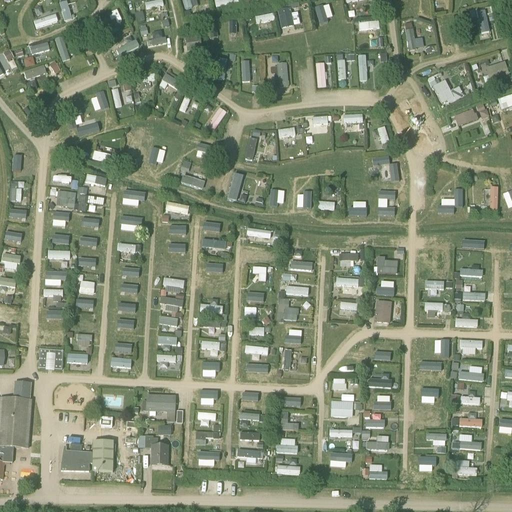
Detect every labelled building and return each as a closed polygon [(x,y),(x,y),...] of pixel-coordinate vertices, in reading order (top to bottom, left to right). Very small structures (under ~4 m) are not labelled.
[(185,0),(187,9),(197,8),(196,0),(185,0)] [(240,0),(217,0),(218,9),(241,8),(240,0)] [(343,0),(336,1),(338,8),(344,7),(343,0)] [(70,12),(74,11),(72,2),(63,4),(67,21),(72,20),(70,12)] [(148,3),(148,11),(168,10),(167,2),(148,3)] [(326,6),(316,8),(319,21),(329,18),(326,6)] [(120,11),(115,13),(121,27),(126,25),(120,11)] [(135,15),(137,23),(144,21),(142,13),(135,15)] [(41,31),(61,25),(58,14),(38,20),(41,31)] [(259,19),(261,27),(278,23),(276,15),(259,19)] [(381,19),(361,20),(362,34),(382,33),(381,19)] [(147,29),(140,30),(141,37),(148,36),(147,29)] [(108,42),(109,46),(113,45),(112,41),(113,40),(112,36),(105,39),(107,43),(108,42)] [(200,38),(187,40),(189,50),(201,49),(200,38)] [(57,41),(67,64),(73,61),(64,39),(57,41)] [(123,58),(135,54),(133,46),(121,49),(123,58)] [(433,47),(425,49),(426,55),(435,54),(433,47)] [(9,51),(3,55),(7,63),(14,59),(9,51)] [(60,72),(54,63),(49,66),(54,75),(60,72)] [(341,63),(334,63),(335,88),(342,87),(341,63)] [(279,88),(291,88),(290,64),(278,64),(279,88)] [(43,80),(41,73),(31,76),(30,71),(25,72),(28,84),(43,80)] [(382,73),(369,73),(369,82),(381,82),(382,73)] [(150,90),(149,85),(159,84),(157,76),(140,79),(142,91),(150,90)] [(163,88),(169,90),(170,88),(182,92),(185,84),(167,77),(163,88)] [(466,96),(462,87),(453,91),(448,81),(435,87),(444,107),(466,96)] [(124,93),(131,92),(129,85),(123,86),(124,93)] [(120,112),(126,110),(120,90),(114,92),(120,112)] [(189,116),(198,94),(190,91),(181,113),(189,116)] [(511,95),(499,100),(502,111),(511,107),(511,95)] [(475,107),(478,114),(484,111),(482,105),(475,107)] [(90,129),(95,124),(79,110),(74,115),(90,129)] [(209,124),(215,131),(229,118),(223,111),(209,124)] [(420,114),(432,137),(438,134),(427,111),(420,114)] [(473,111),(454,118),(458,128),(478,121),(475,115),(474,115),(473,111)] [(365,124),(364,115),(345,116),(346,125),(365,124)] [(197,132),(201,127),(195,123),(192,129),(197,132)] [(386,127),(380,129),(384,144),(390,143),(386,127)] [(9,132),(13,140),(20,137),(16,129),(9,132)] [(129,154),(137,155),(138,137),(131,136),(129,154)] [(16,142),(17,152),(26,151),(25,142),(16,142)] [(96,163),(116,164),(117,155),(97,153),(96,163)] [(152,157),(148,171),(167,177),(171,164),(152,157)] [(145,163),(136,161),(135,168),(143,170),(145,163)] [(63,176),(68,177),(67,182),(81,185),(83,174),(64,170),(63,176)] [(170,179),(181,182),(184,174),(172,171),(170,179)] [(195,171),(194,179),(206,180),(206,172),(195,171)] [(97,188),(99,178),(90,176),(88,186),(97,188)] [(496,179),(489,185),(497,194),(504,189),(496,179)] [(100,194),(114,194),(115,182),(100,182),(100,194)] [(23,203),(23,189),(14,189),(14,203),(23,203)] [(77,207),(76,194),(60,195),(60,208),(77,207)] [(349,211),(365,211),(365,195),(355,195),(354,203),(349,203),(349,211)] [(89,197),(88,203),(105,206),(106,199),(89,197)] [(262,201),(256,199),(254,208),(260,209),(262,201)] [(287,211),(287,202),(271,201),(271,210),(287,211)] [(294,203),(294,211),(315,211),(315,204),(294,203)] [(462,217),(462,204),(442,204),(442,217),(462,217)] [(384,216),(395,216),(395,205),(383,206),(384,216)] [(54,211),(54,221),(72,221),(73,212),(54,211)] [(96,222),(97,215),(86,215),(85,228),(104,228),(104,222),(96,222)] [(206,223),(206,232),(224,232),(225,224),(206,223)] [(249,230),(249,239),(273,240),(273,230),(249,230)] [(82,233),(81,242),(103,243),(103,233),(82,233)] [(228,249),(228,241),(204,242),(205,250),(228,249)] [(133,262),(134,255),(137,255),(137,246),(121,245),(120,254),(126,254),(126,261),(133,262)] [(74,261),(73,252),(50,253),(50,262),(74,261)] [(5,254),(4,261),(22,263),(23,257),(5,254)] [(385,255),(386,265),(406,264),(405,254),(385,255)] [(169,261),(169,274),(177,274),(177,269),(185,269),(185,262),(169,261)] [(208,261),(206,273),(218,274),(220,262),(208,261)] [(293,273),(314,273),(315,264),(293,263),(293,273)] [(120,274),(141,273),(140,265),(119,266),(120,274)] [(81,266),(80,274),(99,275),(100,267),(81,266)] [(267,281),(267,267),(255,267),(255,273),(260,274),(260,281),(267,281)] [(483,280),(484,267),(475,267),(475,271),(466,271),(466,279),(483,280)] [(1,277),(0,288),(17,290),(19,279),(1,277)] [(288,298),(311,297),(311,287),(298,287),(298,277),(293,277),(293,282),(287,282),(288,298)] [(359,286),(359,279),(336,280),(337,287),(359,286)] [(169,291),(187,291),(187,281),(166,280),(166,286),(169,286),(169,291)] [(435,297),(445,297),(445,285),(435,285),(435,297)] [(122,295),(140,295),(140,286),(122,287),(122,295)] [(57,299),(58,302),(66,301),(65,291),(46,292),(46,299),(57,299)] [(164,297),(163,304),(185,307),(186,299),(164,297)] [(483,307),(483,298),(466,297),(466,306),(483,307)] [(392,323),(393,301),(378,301),(377,322),(392,323)] [(116,311),(130,311),(131,302),(117,302),(116,311)] [(357,311),(356,302),(342,303),(342,312),(357,311)] [(0,305),(0,313),(14,317),(16,310),(0,305)] [(298,321),(301,309),(287,306),(284,318),(298,321)] [(87,318),(77,318),(78,329),(87,329),(87,318)] [(164,319),(164,327),(183,327),(183,320),(164,319)] [(222,330),(222,321),(205,321),(205,330),(222,330)] [(116,322),(116,331),(139,331),(139,322),(116,322)] [(266,335),(266,327),(251,327),(251,336),(266,335)] [(65,340),(65,330),(46,331),(47,337),(53,337),(53,340),(65,340)] [(94,346),(94,335),(80,336),(81,347),(94,346)] [(304,337),(286,337),(286,348),(304,347),(304,337)] [(118,351),(129,352),(130,342),(119,340),(118,351)] [(203,342),(202,351),(220,351),(220,342),(203,342)] [(463,350),(474,349),(474,353),(487,353),(486,343),(463,344),(463,350)] [(246,359),(264,360),(264,347),(247,346),(246,359)] [(39,369),(61,371),(62,356),(40,355),(39,369)] [(70,356),(71,366),(89,365),(88,355),(70,356)] [(116,370),(134,369),(134,360),(115,360),(116,370)] [(206,361),(207,374),(216,374),(215,369),(222,369),(222,361),(206,361)] [(432,372),(432,378),(441,378),(441,375),(447,376),(448,365),(428,364),(428,372),(432,372)] [(466,374),(464,383),(486,387),(488,378),(466,374)] [(347,391),(347,379),(335,379),(335,391),(347,391)] [(13,400),(0,399),(0,480),(2,481),(3,463),(12,464),(12,463),(11,463),(12,448),(28,450),(29,441),(27,441),(29,406),(31,406),(32,402),(30,402),(31,385),(15,384),(13,400)] [(425,400),(435,401),(436,389),(426,388),(425,400)] [(463,406),(483,409),(484,401),(478,400),(478,396),(464,394),(463,406)] [(147,398),(146,415),(167,416),(167,424),(175,425),(176,399),(147,398)] [(332,417),(354,417),(354,401),(332,401),(332,417)] [(371,402),(371,411),(393,410),(393,401),(371,402)] [(300,430),(300,423),(289,423),(289,412),(281,412),(281,429),(300,430)] [(86,424),(86,415),(62,415),(62,424),(86,424)] [(462,423),(462,430),(478,428),(477,421),(462,423)] [(139,436),(137,427),(129,428),(130,437),(139,436)] [(332,439),(354,439),(354,431),(332,431),(332,439)] [(428,433),(428,441),(442,442),(442,434),(428,433)] [(167,447),(157,447),(158,440),(153,440),(153,438),(145,437),(145,450),(152,450),(152,467),(167,467),(167,447)] [(367,450),(390,451),(390,437),(382,437),(381,443),(367,442),(367,450)] [(254,440),(254,449),(239,450),(239,461),(252,460),(253,466),(258,466),(258,461),(261,460),(260,440),(254,440)] [(113,443),(93,443),(92,473),(112,473),(113,443)] [(462,454),(484,454),(484,445),(463,445),(462,454)] [(92,454),(66,452),(66,448),(64,448),(61,464),(61,472),(89,473),(89,465),(92,465),(92,454)] [(334,465),(355,466),(355,453),(334,452),(334,465)] [(449,467),(448,459),(427,460),(427,468),(449,467)] [(461,469),(460,479),(479,479),(479,470),(461,469)] [(371,481),(390,481),(390,473),(371,472),(371,481)]
